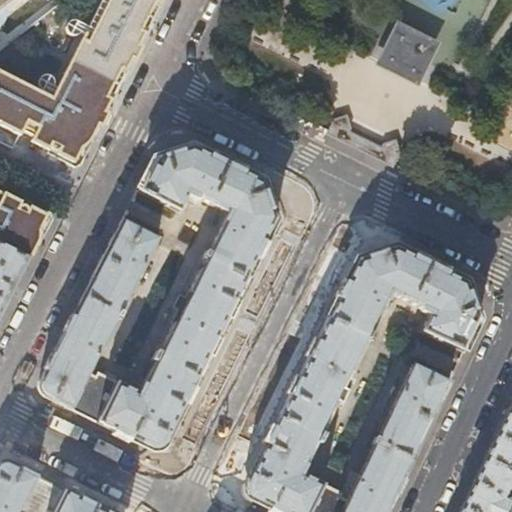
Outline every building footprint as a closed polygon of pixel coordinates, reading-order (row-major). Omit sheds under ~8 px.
[(0,0),(0,13),(18,0),(0,0)] [(83,34),(82,35),(131,59),(142,38),(155,13),(161,2),(157,0),(106,0),(89,37),(83,34)] [(438,48),(396,26),(374,68),(416,90),(438,48)] [(38,36),(32,33),(27,43),(33,47),(38,36)] [(60,79),(108,104),(116,88),(131,59),(82,35),(60,79)] [(108,104),(60,79),(55,90),(62,93),(57,104),(47,99),(48,96),(41,92),(39,95),(0,76),(0,127),(20,137),(21,134),(33,139),(31,144),(73,165),(74,163),(80,151),(83,153),(87,146),(108,104)] [(332,133),(344,139),(349,129),(347,128),(345,121),(339,123),(337,123),(332,133)] [(378,156),(389,161),(394,151),(392,150),(391,144),(385,147),(383,146),(378,156)] [(126,438),(149,450),(164,445),(178,417),(222,328),(258,255),(275,220),(262,182),(228,165),(191,146),(153,159),(146,172),(136,192),(178,213),(188,197),(195,201),(196,199),(227,214),(207,253),(206,252),(203,258),(204,258),(186,297),(179,295),(173,307),(178,309),(171,323),(172,324),(159,352),(156,351),(152,360),(154,361),(139,392),(99,371),(96,376),(89,373),(117,318),(120,319),(123,314),(120,312),(158,239),(121,221),(105,252),(57,346),(38,383),(43,397),(66,408),(126,438)] [(0,245),(28,260),(50,217),(60,198),(28,183),(0,169),(0,245)] [(0,315),(11,293),(28,260),(0,245),(0,315)] [(275,511),(386,511),(430,423),(448,383),(412,367),(377,439),(373,438),(370,444),(373,446),(347,498),(341,495),(342,491),(304,472),(317,446),(319,447),(323,438),(321,437),(338,402),(344,405),(350,393),(346,391),(352,378),(351,377),(391,295),(422,310),(421,312),(429,316),(421,332),(463,353),(469,341),(479,320),(466,282),(433,266),(394,247),(356,260),(337,298),(304,365),(259,456),(245,485),(249,499),(269,509),(275,511)] [(511,400),(476,475),(458,511),(509,511),(511,508),(511,502),(505,499),(511,484),(511,482),(511,481),(511,478),(511,400)] [(106,511),(88,503),(24,471),(9,464),(0,466),(0,511),(106,511)]
